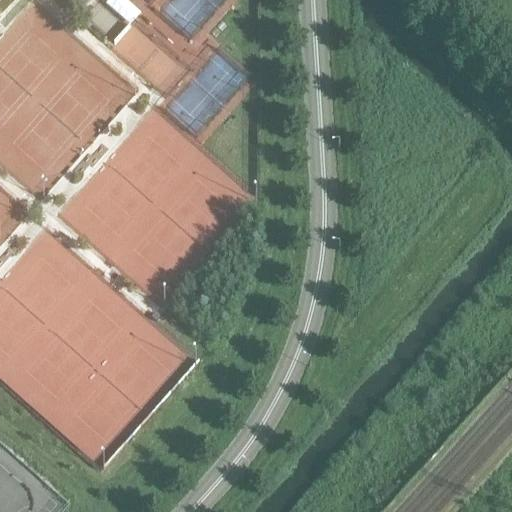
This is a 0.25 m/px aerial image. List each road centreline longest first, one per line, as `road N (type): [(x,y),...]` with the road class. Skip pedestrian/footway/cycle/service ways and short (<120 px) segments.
road 1 (secondary): [(313,0),(324,204),(305,331),(264,420),(191,511)]
road 2 (track): [(311,511),(356,462),(389,449),(399,407),(511,271)]
road 3 (track): [(511,118),(420,38),(402,0)]
